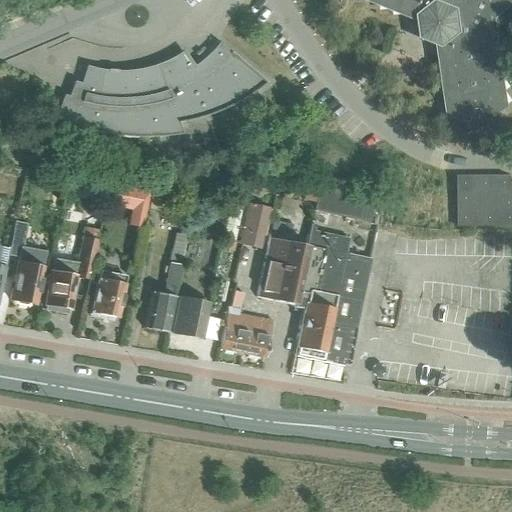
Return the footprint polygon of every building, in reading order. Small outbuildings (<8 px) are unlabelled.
[(511,0),(378,0),(379,2),(390,1),(391,7),(404,7),(404,12),(417,11),(420,26),(421,34),(430,39),(444,45),(441,57),(446,58),(443,72),(447,73),(445,85),(450,86),(447,99),(451,100),(449,113),(453,114),(468,119),(474,128),(480,125),(485,127),(489,116),(503,106),(506,105),(499,93),(504,90),(498,79),(501,76),(496,66),(499,63),(494,52),(497,50),(492,38),(496,36),(489,24),(501,5),(506,7),(509,0),(511,0)] [(62,95),(53,117),(66,123),(79,127),(91,131),(105,134),(119,136),(133,137),(147,137),(165,136),(180,134),(176,123),(189,120),(201,117),(215,112),(226,107),(239,100),(252,92),(263,82),(217,43),(207,53),(198,61),(192,66),(181,52),(172,58),(159,64),(145,68),(126,71),(111,71),(99,70),(84,66),(79,84),(72,82),(67,97),(62,95)] [(511,176),(511,175),(459,175),(459,225),(511,224),(511,176)] [(97,177),(93,194),(108,197),(111,183),(111,181),(97,177)] [(375,199),(350,194),(306,183),(302,199),(314,202),(311,211),(345,218),(369,224),(375,199)] [(149,191),(134,187),(126,225),(140,228),(149,191)] [(231,255),(234,242),(233,241),(241,204),(230,201),(222,239),(220,238),(217,252),(231,255)] [(257,250),(260,237),(266,210),(246,206),(237,245),(257,250)] [(284,223),(272,220),(270,230),(282,232),(284,223)] [(17,257),(16,263),(8,299),(33,304),(40,268),(44,252),(22,248),(26,224),(14,221),(7,255),(17,257)] [(304,246),(291,307),(303,309),(293,355),(347,366),(366,273),(365,273),(368,259),(344,254),(348,238),(313,231),(314,225),(309,224),(305,246),(304,246)] [(50,272),(44,305),(69,309),(73,290),(75,277),(87,279),(89,268),(90,268),(97,230),(83,228),(77,262),(77,263),(52,259),(50,272)] [(181,255),(185,236),(175,234),(171,253),(169,263),(162,295),(150,292),(143,329),(166,333),(181,255)] [(291,307),(304,246),(268,238),(256,297),(291,305),(291,307)] [(132,275),(132,274),(135,263),(127,262),(124,273),(132,275)] [(122,284),(124,277),(98,271),(97,279),(96,279),(88,313),(91,313),(90,316),(112,321),(113,318),(115,319),(123,285),(122,284)] [(382,291),(381,322),(395,322),(396,292),(382,291)] [(208,302),(176,295),(168,333),(200,340),(208,302)] [(252,332),(256,318),(238,314),(239,309),(227,307),(217,349),(239,353),(244,331),(252,332)] [(244,331),(239,353),(263,358),(271,321),(256,318),(252,332),(244,331)]
